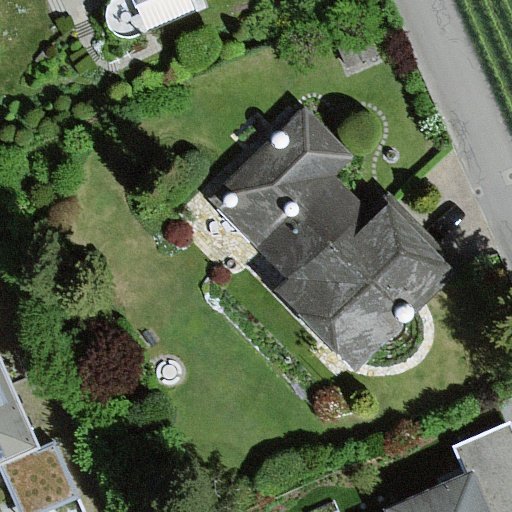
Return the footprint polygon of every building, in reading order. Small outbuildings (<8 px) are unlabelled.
[(141,34),(128,0),(112,0),(111,1),(108,10),(107,19),(109,26),(115,32),(120,36),(128,37),(133,37),(141,34)] [(363,6),(329,20),(349,68),(383,55),(363,6)] [(354,156),(306,107),(213,199),(281,268),(279,286),(359,366),(459,268),(392,200),(379,211),(339,173),(354,156)] [(0,465),(0,466),(44,447),(0,343),(0,465)] [(462,442),(474,468),(492,511),(511,511),(511,425),(510,421),(462,442)] [(44,447),(0,466),(20,511),(36,511),(80,493),(57,440),(44,447)] [(492,511),(474,468),(382,506),(384,511),(492,511)]
